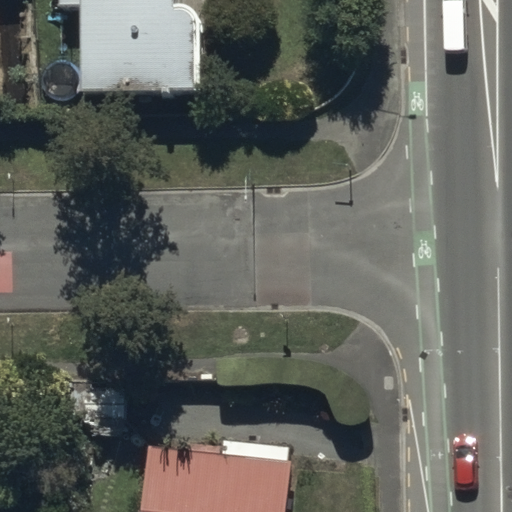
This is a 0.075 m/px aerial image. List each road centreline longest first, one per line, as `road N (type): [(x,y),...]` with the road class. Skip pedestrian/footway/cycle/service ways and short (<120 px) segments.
road 1 (residential): [(500,242),(0,243)]
road 2 (secondary): [(503,511),(500,242)]
road 3 (secondary): [(500,242),(497,0)]
